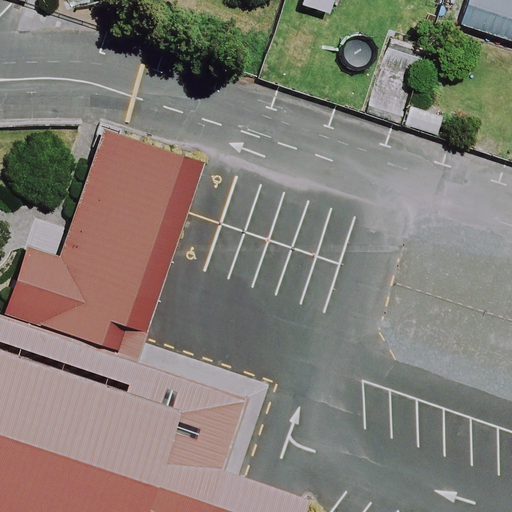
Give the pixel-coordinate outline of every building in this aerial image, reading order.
[(460,0),(451,31),(511,50),(511,3),(502,0),(460,0)] [(424,44),(388,34),(364,115),(400,126),(424,44)] [(206,155),(107,124),(66,250),(31,239),(9,308),(143,351),(206,155)] [(511,272),(420,242),(387,343),(511,383),(511,272)] [(0,306),(0,511),(310,511),(318,490),(231,460),(255,391),(143,351),(9,308),(0,306)]
